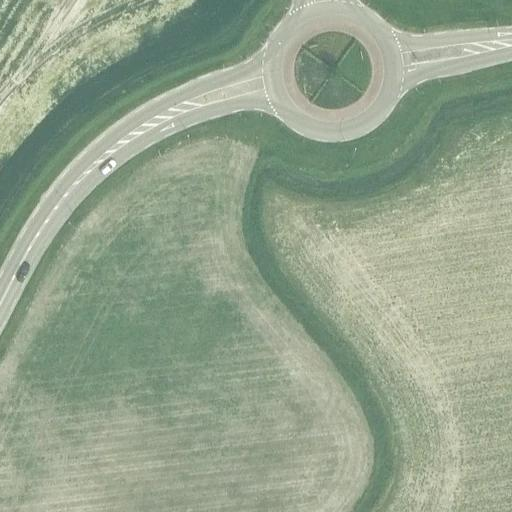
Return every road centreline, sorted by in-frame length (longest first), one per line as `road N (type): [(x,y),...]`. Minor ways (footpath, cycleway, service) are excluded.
road 1 (tertiary): [(0,305),(49,208),(100,158),(144,124),(270,82)]
road 2 (tertiary): [(270,82),(302,127),(346,133),(382,112),(396,63)]
